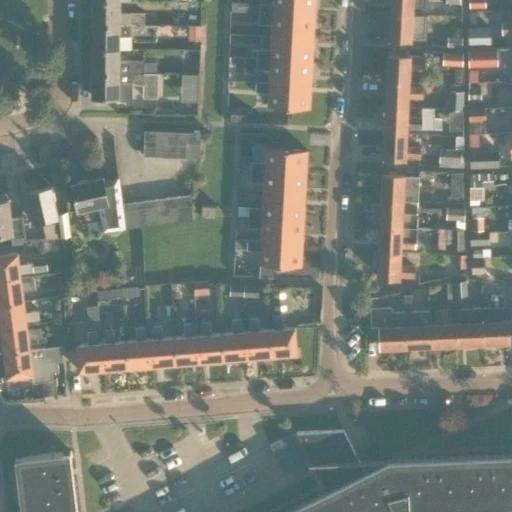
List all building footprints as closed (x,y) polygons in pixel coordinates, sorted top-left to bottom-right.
[(93,0),(93,21),(144,22),(144,12),(119,12),(119,0),(93,0)] [(260,3),(259,13),(314,16),(315,0),(273,0),(273,3),(260,3)] [(391,0),(391,12),(413,12),(413,9),(428,9),(428,0),(391,0)] [(413,12),(391,12),(389,39),(411,40),(411,39),(426,40),(427,15),(413,14),(413,12)] [(313,39),(314,16),(259,13),(259,23),(272,24),(272,36),(313,39)] [(197,24),(197,16),(187,16),(186,24),(197,24)] [(93,21),(93,45),(119,46),(131,46),(131,36),(134,37),(134,41),(157,42),(157,25),(144,25),(144,22),(93,21)] [(511,23),(501,24),(502,34),(511,33),(511,23)] [(189,26),(189,38),(200,38),(200,26),(189,26)] [(468,28),(469,43),(490,42),(490,28),(468,28)] [(257,58),(312,61),(313,39),(272,36),(271,49),(257,48),(257,58)] [(448,46),(462,47),(462,37),(448,37),(448,46)] [(119,60),(119,46),(93,45),(92,69),(144,69),(144,61),(119,60)] [(497,49),(468,50),(469,66),(497,65),(497,49)] [(443,64),(450,65),(451,52),(443,52),(443,64)] [(389,55),(387,80),(409,81),(410,69),(424,70),(424,58),(410,57),(410,56),(389,55)] [(236,58),(236,69),(252,70),(252,58),(236,58)] [(269,81),(269,82),(311,84),(312,61),(257,58),(256,69),(270,69),(269,81)] [(144,69),(92,69),(92,96),(117,97),(117,102),(131,102),(131,84),(143,84),(142,97),(157,97),(157,73),(144,73),(144,69)] [(269,82),(269,81),(256,80),(255,91),(269,92),(268,106),(309,108),(311,84),(269,82)] [(387,80),(386,106),(408,107),(409,98),(422,98),(423,87),(409,87),(409,81),(387,80)] [(468,99),(481,99),(481,87),(468,87),(468,99)] [(452,98),(451,109),(462,109),(463,91),(448,90),(448,98),(452,98)] [(408,117),(408,107),(386,106),(385,131),(407,132),(407,128),(421,128),(421,118),(408,117)] [(433,129),(434,109),(422,108),(421,118),(421,128),(433,129)] [(468,110),(469,120),(486,119),(485,109),(468,110)] [(450,112),(450,121),(462,121),(462,112),(450,112)] [(143,155),(154,156),(155,131),(144,131),(143,155)] [(166,132),(155,131),(154,156),(165,156),(166,132)] [(407,132),(385,131),(383,158),(405,159),(405,157),(419,158),(420,147),(406,146),(407,132)] [(165,156),(171,156),(176,157),(178,132),(166,132),(165,156)] [(189,133),(178,132),(176,157),(188,157),(189,133)] [(200,133),(189,133),(188,157),(199,158),(200,133)] [(265,161),(252,161),(251,171),(306,174),(307,150),(266,148),(265,161)] [(439,161),(458,162),(459,150),(439,149),(439,161)] [(469,152),(470,167),(499,166),(498,150),(469,152)] [(250,181),(264,182),(263,194),(305,197),(306,174),(251,171),(250,181)] [(451,185),(464,185),(464,173),(451,173),(451,185)] [(468,174),(469,188),(493,186),(493,173),(468,174)] [(383,174),(381,199),(404,200),(404,201),(418,201),(419,178),(404,177),(405,175),(383,174)] [(104,231),(124,227),(118,177),(104,180),(103,177),(72,183),(77,210),(98,206),(104,231)] [(69,236),(67,212),(57,215),(51,188),(27,193),(33,222),(42,220),(46,239),(69,236)] [(249,206),(249,216),(304,219),(305,197),(263,194),(263,207),(249,206)] [(189,195),(178,196),(181,219),(181,221),(193,219),(189,195)] [(181,221),(181,219),(178,196),(167,198),(171,222),(181,221)] [(156,199),(159,222),(159,224),(171,222),(167,198),(156,199)] [(156,199),(144,201),(147,226),(159,224),(159,222),(156,199)] [(381,199),(380,225),(417,227),(418,201),(404,201),(404,200),(381,199)] [(20,238),(20,242),(25,241),(22,216),(9,218),(7,200),(0,200),(0,234),(10,234),(11,239),(20,238)] [(133,203),(136,224),(137,227),(147,226),(144,201),(133,203)] [(137,227),(136,224),(133,203),(122,204),(126,229),(137,227)] [(201,217),(216,218),(216,205),(201,205),(201,217)] [(446,219),(464,220),(465,209),(446,208),(446,219)] [(304,219),(249,216),(248,227),(262,227),(261,239),(261,240),(302,242),(304,219)] [(473,230),(483,230),(483,217),(472,217),(473,230)] [(380,225),(379,251),(401,252),(401,247),(416,248),(417,227),(380,225)] [(450,249),(463,249),(463,229),(450,229),(450,249)] [(489,245),(489,231),(469,232),(470,245),(489,245)] [(247,249),(260,250),(260,264),(301,266),(302,242),(261,240),(261,239),(247,238),(247,249)] [(400,266),(401,252),(379,251),(378,277),(400,278),(400,276),(413,277),(414,266),(400,266)] [(0,254),(0,279),(20,277),(20,272),(33,271),(32,262),(19,264),(17,252),(0,254)] [(465,255),(457,255),(456,267),(464,267),(465,255)] [(472,273),(484,273),(484,258),(472,258),(472,273)] [(47,259),(32,261),(32,262),(33,271),(48,269),(47,259)] [(0,279),(0,303),(24,301),(22,290),(35,288),(34,279),(21,281),(20,277),(0,279)] [(454,281),(454,296),(466,296),(465,280),(454,281)] [(451,283),(443,283),(443,298),(452,298),(451,283)] [(230,284),(229,294),(243,295),(244,285),(230,284)] [(259,296),(260,286),(244,285),(243,295),(259,296)] [(139,287),(123,288),(124,296),(139,295),(139,287)] [(267,289),(269,313),(290,311),(288,287),(267,289)] [(404,307),(412,306),(411,294),(403,294),(404,307)] [(500,294),(490,295),(491,307),(501,306),(500,294)] [(25,311),(24,301),(0,303),(0,322),(1,328),(27,325),(26,320),(39,319),(37,310),(25,311)] [(97,305),(87,306),(89,331),(96,330),(99,330),(97,305)] [(405,346),(404,325),(404,311),(391,312),(391,306),(370,307),(371,326),(379,326),(380,348),(405,346)] [(491,307),(481,307),(482,343),(507,342),(506,320),(502,320),(501,306),(491,307)] [(455,344),(482,343),(481,307),(460,308),(460,322),(454,323),(455,344)] [(430,345),(455,344),(454,323),(447,323),(446,309),(434,309),(435,323),(429,324),(430,345)] [(429,310),(404,311),(404,325),(405,346),(430,345),(429,324),(429,310)] [(270,329),(272,355),(297,353),(295,327),(283,327),(282,315),(273,316),(274,328),(270,329)] [(248,357),(272,355),(270,329),(259,330),(258,317),(249,318),(250,330),(246,331),(248,357)] [(232,319),(233,332),(222,333),(224,359),(248,357),(246,331),(242,331),(241,318),(232,319)] [(211,334),(210,321),(201,322),(202,334),(198,335),(200,361),(224,359),(222,333),(211,334)] [(192,322),(184,323),(185,336),(173,337),(176,363),(200,361),(198,335),(194,335),(192,322)] [(1,328),(4,352),(30,349),(28,338),(41,337),(40,327),(27,329),(27,325),(1,328)] [(162,325),(153,326),(154,338),(149,339),(151,365),(176,363),(173,337),(163,338),(162,325)] [(149,339),(145,339),(144,326),(135,327),(137,340),(125,341),(127,367),(151,365),(149,339)] [(125,341),(114,342),(113,329),(105,330),(106,342),(101,343),(103,369),(127,367),(125,341)] [(96,330),(89,331),(87,331),(88,344),(76,345),(79,371),(103,369),(101,343),(97,343),(96,330)] [(4,352),(7,377),(32,373),(33,382),(53,379),(52,371),(59,370),(58,361),(62,361),(60,345),(30,349),(4,352)] [(77,511),(74,481),(70,451),(22,457),(15,457),(21,511),(450,511),(511,509),(511,453),(359,460),(344,430),(296,432),(312,462),(309,463),(309,464),(312,464),(326,491),(283,511),(77,511)] [(285,469),(302,462),(289,434),(273,441),(285,469)]
